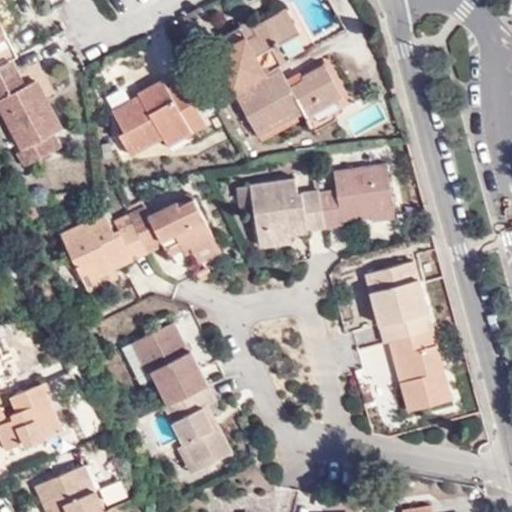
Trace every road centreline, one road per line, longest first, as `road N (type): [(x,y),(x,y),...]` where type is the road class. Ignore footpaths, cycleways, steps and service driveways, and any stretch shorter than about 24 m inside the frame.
road 1 (residential): [(390,0),(511,444)]
road 2 (residential): [(242,313),(276,303),(308,318),(346,443)]
road 3 (residential): [(346,443),(281,430),(233,338),(242,313)]
road 4 (residential): [(511,181),(494,49),(472,0)]
road 5 (residential): [(511,473),(346,443)]
